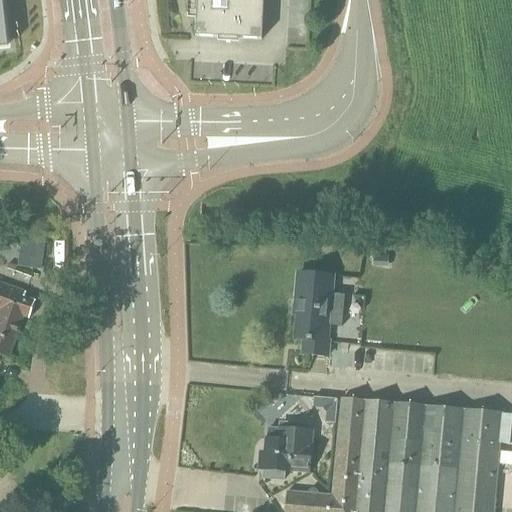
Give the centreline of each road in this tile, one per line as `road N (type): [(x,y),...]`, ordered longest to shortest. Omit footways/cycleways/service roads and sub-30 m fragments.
road 1 (tertiary): [(131,159),(316,148),(333,140),(360,113),(366,89),(360,0)]
road 2 (secondary): [(92,159),(106,323),(101,511)]
road 3 (secondary): [(135,511),(143,417),(131,159)]
road 4 (tertiary): [(358,0),(345,77),(315,115),(128,119)]
